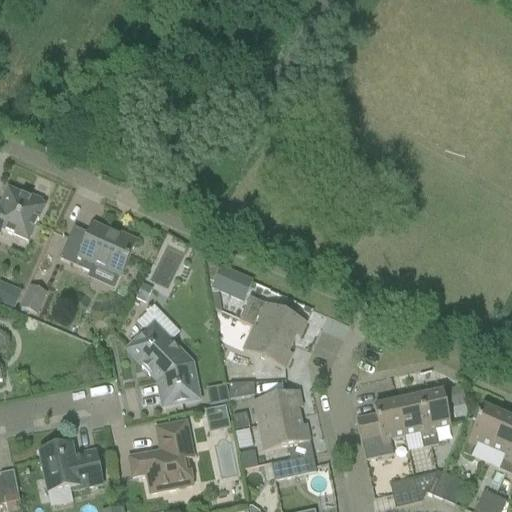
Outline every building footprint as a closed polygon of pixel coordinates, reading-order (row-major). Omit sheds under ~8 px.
[(0,235),(1,233),(28,245),(37,226),(45,208),(41,207),(43,204),(31,199),(30,201),(13,194),(8,192),(4,200),(0,208),(0,207),(0,235)] [(94,268),(119,279),(128,263),(136,245),(119,237),(118,239),(93,228),(89,237),(73,230),(65,249),(59,262),(90,276),(94,268)] [(213,291),(243,303),(251,285),(207,266),(207,267),(210,284),(215,286),(213,291)] [(143,288),(136,302),(145,307),(152,292),(143,288)] [(4,308),(14,312),(22,294),(12,290),(4,308)] [(21,310),(37,317),(46,296),(30,290),(21,310)] [(218,298),(211,299),(214,313),(221,316),(218,298)] [(253,330),(292,348),(295,340),(299,342),(306,326),(249,301),(239,324),(253,330)] [(143,339),(128,353),(143,369),(141,371),(143,372),(145,370),(150,375),(148,377),(149,379),(151,377),(159,385),(164,410),(183,406),(198,403),(191,368),(169,346),(155,331),(153,329),(143,339)] [(242,354),(285,373),(292,358),(288,356),(292,348),(253,330),(242,354)] [(227,377),(227,386),(227,387),(243,387),(247,387),(247,377),(227,377)] [(228,388),(229,404),(254,399),(253,386),(228,388)] [(206,392),(209,408),(228,404),(224,388),(206,392)] [(419,401),(430,450),(438,449),(435,434),(450,431),(446,409),(441,390),(429,392),(430,398),(419,401)] [(252,405),(258,429),(300,421),(298,412),(302,411),(298,395),(252,405)] [(419,437),(423,452),(430,450),(419,401),(407,403),(406,398),(396,400),(405,441),(419,437)] [(356,423),(365,465),(393,459),(390,444),(405,441),(396,400),(385,402),(386,408),(374,411),(375,419),(356,423)] [(203,414),(206,427),(227,423),(224,410),(203,414)] [(491,453),(507,415),(498,410),(495,416),(484,411),(482,414),(476,411),(471,422),(477,425),(463,457),(471,460),(477,447),(491,453)] [(498,473),(506,476),(511,461),(511,416),(507,415),(491,453),(505,459),(498,473)] [(258,429),(264,455),(287,450),(290,464),(313,460),(306,429),(302,430),(300,421),(258,429)] [(145,480),(149,499),(193,490),(188,463),(193,462),(190,445),(186,425),(155,431),(160,455),(128,461),(132,482),(145,480)] [(50,480),(53,496),(72,492),(72,494),(102,488),(95,455),(80,458),(81,461),(74,463),(71,449),(39,455),(44,481),(50,480)] [(271,468),(274,485),(316,476),(313,460),(290,464),(271,468)] [(431,499),(443,504),(453,481),(441,476),(431,499)] [(443,504),(454,510),(465,486),(453,481),(443,504)] [(389,487),(392,500),(417,494),(414,482),(389,487)] [(392,500),(394,511),(395,511),(420,507),(417,494),(392,500)] [(475,511),(489,511),(495,500),(483,495),(481,499),(475,511)] [(20,511),(18,498),(4,501),(6,511),(20,511)] [(489,511),(503,511),(506,505),(495,500),(489,511)]
